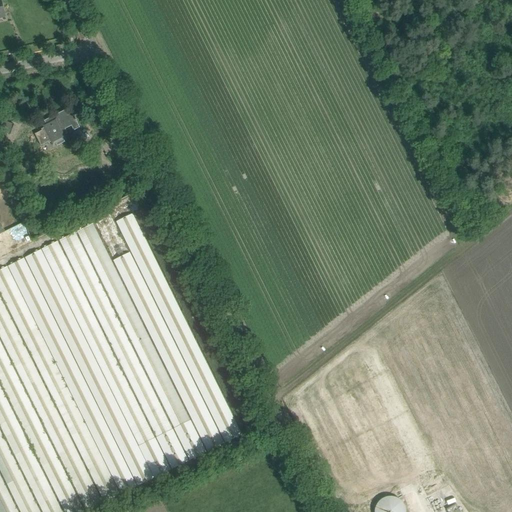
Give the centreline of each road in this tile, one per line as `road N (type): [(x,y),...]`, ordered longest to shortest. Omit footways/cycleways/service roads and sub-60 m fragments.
road 1 (unclassified): [(323,511),(93,51)]
road 2 (track): [(269,403),(511,204)]
